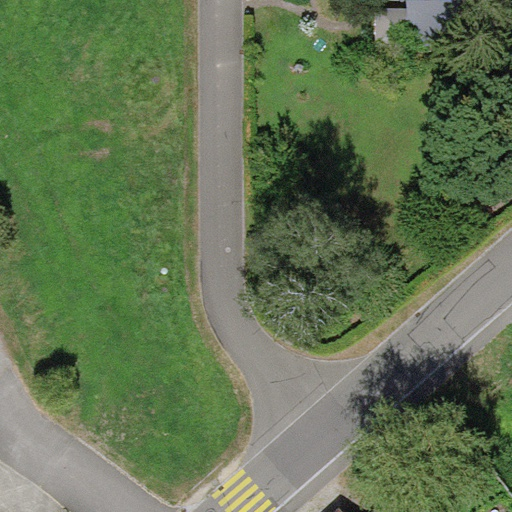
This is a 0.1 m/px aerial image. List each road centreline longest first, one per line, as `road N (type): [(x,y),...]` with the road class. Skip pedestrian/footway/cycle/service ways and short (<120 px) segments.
road 1 (residential): [(218,0),(216,280),(240,339),(307,453)]
road 2 (residential): [(511,278),(307,453)]
